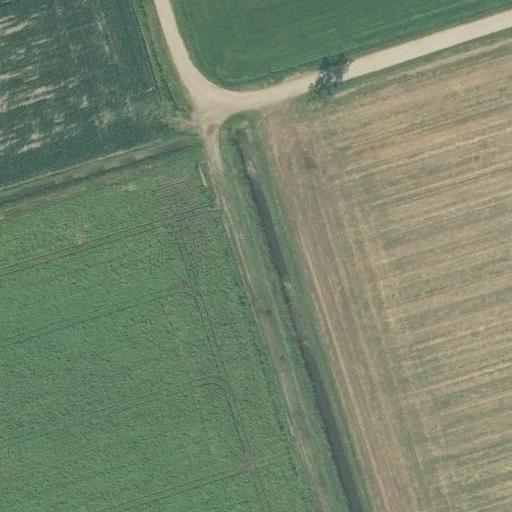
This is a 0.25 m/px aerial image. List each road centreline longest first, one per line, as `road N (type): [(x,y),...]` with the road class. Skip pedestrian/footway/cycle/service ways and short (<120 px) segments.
road 1 (track): [(163,0),(326,511)]
road 2 (track): [(203,113),(511,19)]
